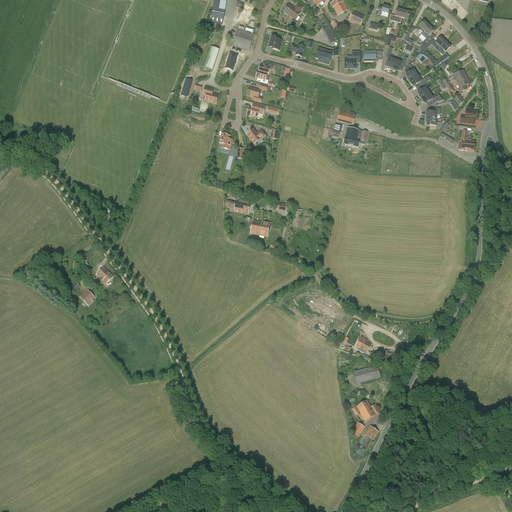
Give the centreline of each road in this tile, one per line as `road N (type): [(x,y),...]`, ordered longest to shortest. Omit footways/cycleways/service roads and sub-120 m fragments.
road 1 (track): [(291,511),(206,433),(163,332),(56,181),(0,150)]
road 2 (tertiary): [(343,511),(474,280),(491,110)]
road 3 (tertiary): [(491,110),(479,54),(426,0)]
road 4 (residential): [(359,78),(373,72),(397,81),(411,105),(363,82)]
